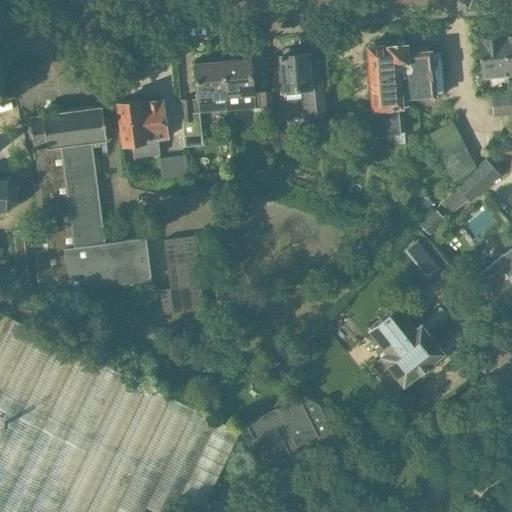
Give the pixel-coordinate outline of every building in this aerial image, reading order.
[(482,75),(508,73),(505,34),(479,36),(482,75)] [(375,107),(364,107),(366,135),(395,132),(396,142),(405,141),(404,130),(401,131),(399,105),(408,104),(407,96),(403,96),(400,62),(408,61),(407,47),(406,42),(389,44),(384,40),(374,41),(372,45),(371,45),(375,107)] [(408,61),(400,62),(403,96),(407,96),(433,94),(429,45),(407,47),(408,61)] [(282,54),(281,54),(284,89),(302,87),(304,107),(308,107),(310,122),(326,120),(324,91),(323,84),(312,85),(310,62),(309,51),(298,52),(298,49),(294,46),(285,47),(282,50),(282,54)] [(251,57),(223,59),(228,107),(262,104),(263,112),(274,111),(272,90),(254,91),(251,57)] [(194,118),(182,120),(185,145),(196,144),(202,138),(199,110),(228,107),(223,59),(195,62),(198,97),(192,97),(194,118)] [(192,97),(180,98),(182,120),(194,118),(192,97)] [(511,118),(511,98),(479,120),(489,134),(511,118)] [(139,99),(118,102),(123,143),(132,142),(134,156),(158,153),(156,138),(166,137),(161,99),(139,102),(139,99)] [(31,125),(28,125),(30,137),(32,137),(33,147),(35,147),(50,249),(34,252),(40,294),(98,305),(97,296),(152,288),(146,241),(145,236),(104,242),(90,141),(106,139),(104,125),(107,125),(106,118),(103,118),(102,104),(42,112),(42,113),(29,115),(31,125)] [(169,156),(159,157),(161,178),(172,176),(169,156)] [(500,175),(485,159),(455,185),(470,201),(500,175)] [(0,250),(1,242),(0,241),(0,208),(3,209),(5,213),(7,211),(6,208),(15,201),(19,202),(19,200),(16,198),(15,189),(19,186),(18,184),(15,185),(8,178),(8,175),(6,174),(5,178),(0,177),(0,250)] [(225,188),(226,176),(216,175),(215,187),(225,188)] [(437,209),(421,224),(428,232),(444,217),(437,209)] [(24,229),(13,231),(22,291),(33,293),(24,229)] [(170,287),(160,289),(163,313),(204,308),(194,235),(163,239),(170,287)] [(439,268),(416,240),(404,250),(426,278),(439,268)] [(511,246),(480,270),(506,303),(511,298),(511,246)] [(398,304),(369,327),(386,349),(380,354),(403,383),(444,351),(421,322),(415,326),(398,304)] [(0,312),(0,511),(141,511),(144,505),(157,511),(170,511),(179,495),(203,507),(241,430),(0,312)] [(161,343),(166,331),(150,324),(145,335),(161,343)] [(217,328),(205,332),(209,344),(221,340),(217,328)] [(333,432),(319,404),(304,397),(278,410),(276,407),(246,422),(254,438),(268,468),(292,456),(289,450),(317,436),(319,439),(333,432)]
